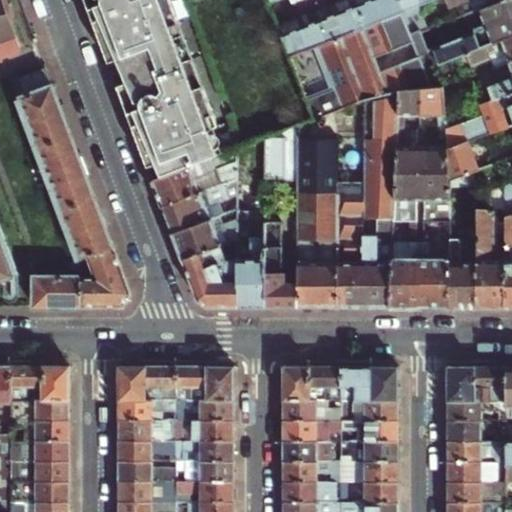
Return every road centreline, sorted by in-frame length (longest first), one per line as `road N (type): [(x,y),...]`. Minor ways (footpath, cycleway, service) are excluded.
road 1 (residential): [(175,337),(50,0)]
road 2 (residential): [(93,336),(94,511)]
road 3 (residential): [(259,511),(259,336)]
road 4 (residential): [(423,511),(423,336)]
road 5 (residential): [(259,336),(423,336)]
